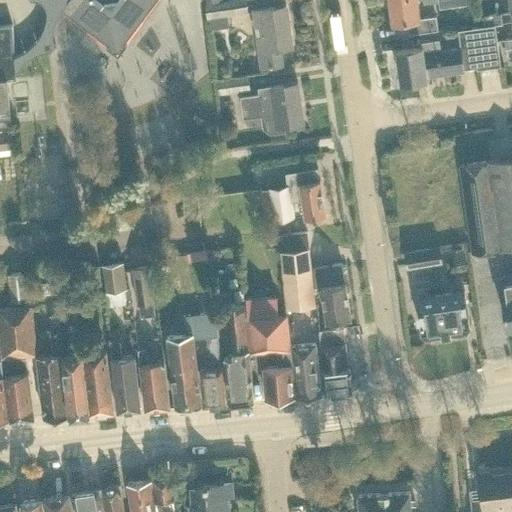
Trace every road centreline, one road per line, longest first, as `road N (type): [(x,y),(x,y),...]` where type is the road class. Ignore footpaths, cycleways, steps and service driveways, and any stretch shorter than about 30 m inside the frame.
road 1 (residential): [(397,410),(357,124)]
road 2 (primary): [(0,449),(270,429)]
road 3 (residential): [(357,124),(511,97)]
road 4 (primary): [(270,429),(397,410)]
road 5 (residential): [(357,124),(339,0)]
